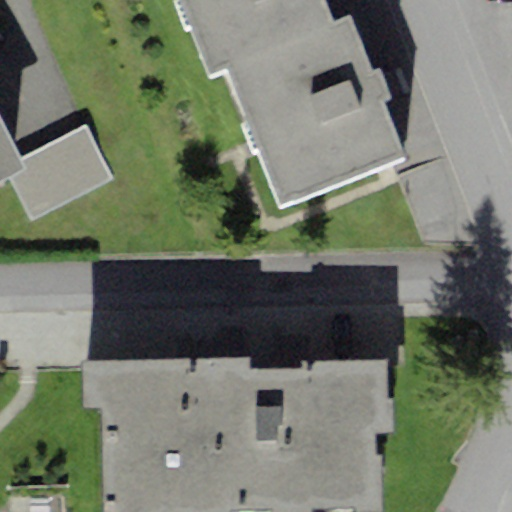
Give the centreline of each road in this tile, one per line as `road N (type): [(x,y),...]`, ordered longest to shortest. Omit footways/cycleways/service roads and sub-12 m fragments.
road 1 (residential): [(511,274),(0,289)]
road 2 (residential): [(511,274),(487,180),(414,0)]
road 3 (residential): [(467,511),(511,400)]
